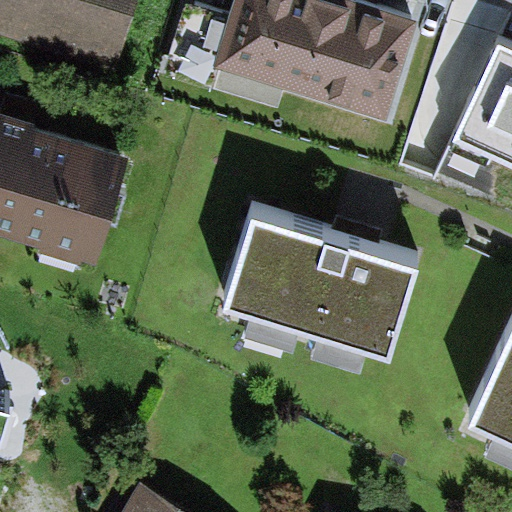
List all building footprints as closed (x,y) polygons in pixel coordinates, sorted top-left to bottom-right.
[(0,0),(0,21),(108,55),(125,0),(0,0)] [(196,91),(225,0),(180,0),(156,78),(196,91)] [(411,3),(403,0),(235,0),(221,48),(381,98),(411,3)] [(511,55),(501,50),(461,137),(511,160),(511,55)] [(124,138),(0,101),(0,210),(46,224),(44,231),(93,245),(124,138)] [(390,320),(416,233),(257,184),(230,271),(390,320)] [(511,317),(479,387),(511,402),(511,317)] [(199,511),(139,476),(118,511),(199,511)]
